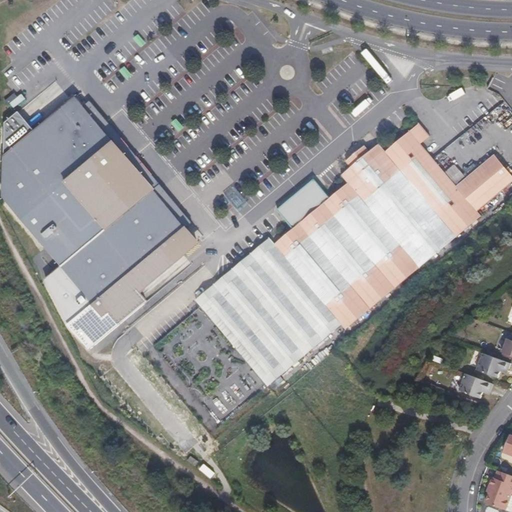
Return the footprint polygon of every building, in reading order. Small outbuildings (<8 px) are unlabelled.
[(3,197),(64,269),(156,193),(162,187),(110,125),(97,109),(91,102),(85,108),(76,98),(35,132),(5,158),(3,197)] [(5,158),(35,132),(19,113),(6,124),(5,158)] [(349,185),(276,246),(342,327),(346,331),(482,218),(478,214),(511,185),(511,177),(495,157),(457,189),(422,147),(431,139),(420,126),(386,154),(380,146),(371,154),(366,148),(347,164),(352,170),(342,178),(349,185)] [(194,224),(162,187),(156,193),(64,269),(60,271),(53,276),(50,278),(63,315),(93,352),(121,326),(146,305),(137,295),(198,242),(187,230),(194,224)] [(197,301),(269,388),(342,327),(276,246),(271,240),(197,301)] [(511,371),(511,362),(488,354),(482,371),(504,379),(506,373),(508,370),(511,371)] [(497,393),(500,385),(472,375),(466,392),(487,399),(489,394),(490,391),(497,393)] [(511,474),(502,471),(500,478),(498,477),(494,487),(496,487),(495,492),(491,503),(510,510),(511,510),(511,474)]
